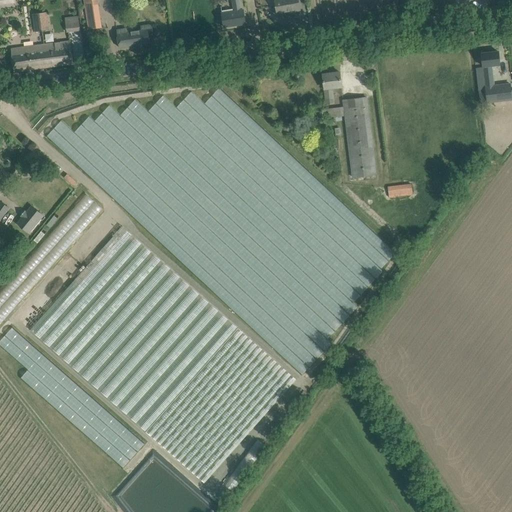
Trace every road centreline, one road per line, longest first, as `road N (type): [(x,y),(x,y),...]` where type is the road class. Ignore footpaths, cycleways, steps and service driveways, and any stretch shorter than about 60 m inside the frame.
road 1 (tertiary): [(0,81),(511,17)]
road 2 (track): [(0,101),(93,187)]
